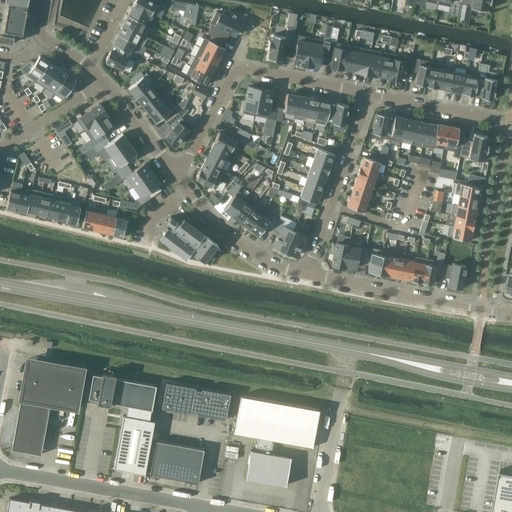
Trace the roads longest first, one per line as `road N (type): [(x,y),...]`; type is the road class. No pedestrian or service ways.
road 1 (secondary): [(414,363),(0,285)]
road 2 (residential): [(368,93),(235,68),(178,176)]
road 3 (unclassified): [(211,509),(0,471)]
road 4 (residential): [(304,275),(511,312)]
road 5 (residential): [(304,275),(368,93)]
road 6 (residential): [(178,176),(233,238),(304,275)]
road 7 (residential): [(511,123),(368,93)]
road 8 (residential): [(1,148),(102,83)]
road 9 (residential): [(102,83),(178,176)]
